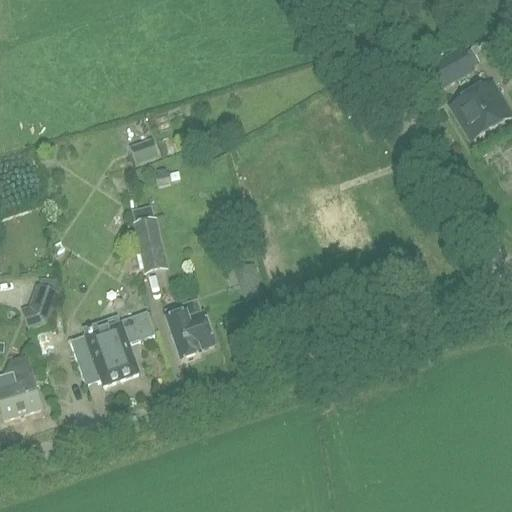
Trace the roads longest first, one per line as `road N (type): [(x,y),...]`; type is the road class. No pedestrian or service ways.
road 1 (unclassified): [(0,467),(464,313),(506,279)]
road 2 (unclassified): [(506,279),(325,0)]
